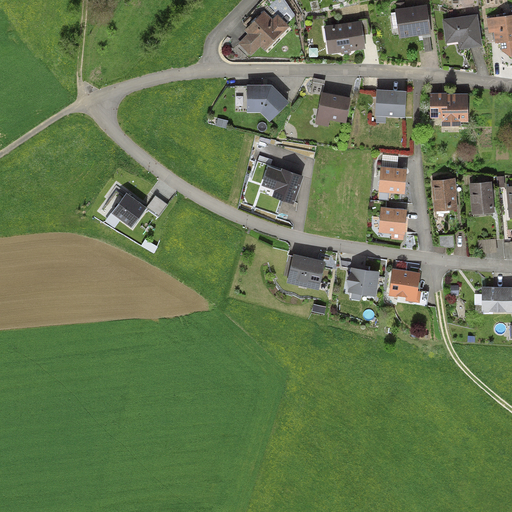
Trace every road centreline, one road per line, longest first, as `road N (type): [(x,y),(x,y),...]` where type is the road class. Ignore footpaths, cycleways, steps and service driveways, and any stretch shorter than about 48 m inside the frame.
road 1 (residential): [(430,256),(274,229),(164,175),(110,126),(94,99),(208,72)]
road 2 (residential): [(208,72),(422,74)]
road 3 (residential): [(422,74),(417,162),(430,256)]
road 4 (track): [(430,256),(455,354),(511,409)]
